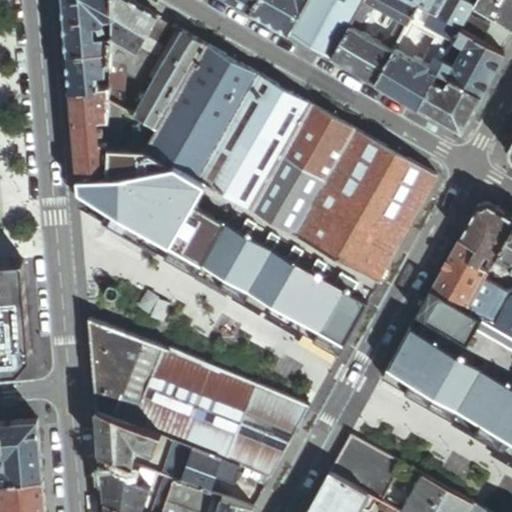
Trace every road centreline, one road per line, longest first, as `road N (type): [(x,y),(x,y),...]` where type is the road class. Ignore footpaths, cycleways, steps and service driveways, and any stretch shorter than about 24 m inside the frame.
road 1 (residential): [(31,0),(66,392)]
road 2 (residential): [(277,511),(468,167)]
road 3 (residential): [(468,167),(178,0)]
road 4 (residential): [(66,392),(76,511)]
